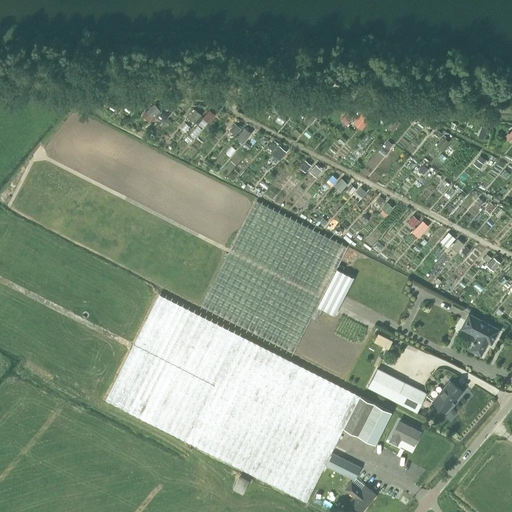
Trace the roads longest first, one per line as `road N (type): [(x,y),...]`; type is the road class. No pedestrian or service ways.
road 1 (track): [(225,107),(511,256)]
road 2 (unclassified): [(427,500),(511,403)]
